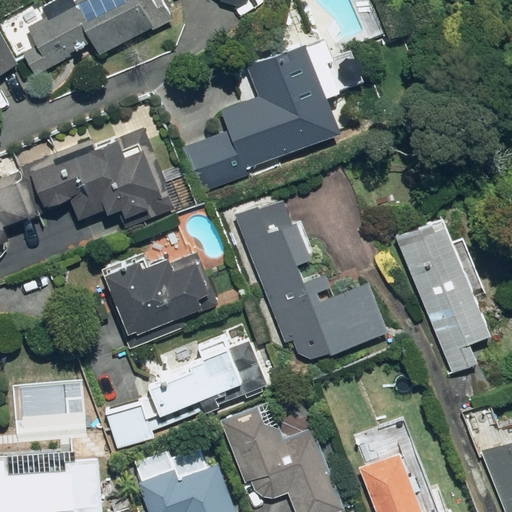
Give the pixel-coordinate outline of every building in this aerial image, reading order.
[(28,51),(39,72),(99,42),(104,53),(181,14),(173,0),(74,0),(30,23),(41,44),(28,51)] [(15,46),(7,29),(0,31),(0,72),(28,60),(21,43),(15,46)] [(206,182),(338,127),(298,32),(247,53),(262,90),(222,106),(231,128),(190,145),(206,182)] [(97,135),(27,168),(25,169),(44,211),(75,196),(83,215),(108,203),(112,212),(124,206),(134,226),(185,202),(146,121),(101,143),(97,135)] [(0,250),(7,247),(4,239),(15,234),(9,220),(35,210),(21,174),(0,182),(0,250)] [(393,325),(373,277),(325,296),(322,289),(336,283),(329,266),(307,275),(301,261),(316,255),(301,216),(294,218),(289,205),(267,214),(263,204),(239,213),(299,363),(393,325)] [(473,341),(495,332),(448,213),(398,233),(453,374),(482,363),(473,341)] [(107,269),(133,327),(141,324),(143,330),(206,302),(203,294),(217,288),(201,251),(178,261),(173,251),(150,261),(146,252),(107,269)] [(107,409),(122,447),(157,434),(155,428),(272,383),(254,335),(234,343),(230,333),(200,344),(204,356),(137,382),(142,395),(107,409)] [(276,395),(221,415),(244,476),(250,473),(250,475),(251,476),(251,477),(252,479),(252,480),(253,482),(253,483),(254,484),(255,485),(256,486),(257,487),(258,488),(259,489),(260,490),(262,491),(263,492),(264,492),(265,493),(267,493),(268,494),(270,494),(271,494),(273,494),(274,494),(276,494),(277,494),(278,494),(280,493),(281,493),(283,492),(284,492),(285,491),(287,490),(288,490),(289,489),(297,511),(335,511),(350,507),(318,421),(290,432),(276,395)] [(511,511),(511,434),(482,446),(507,511),(511,511)] [(445,511),(419,440),(360,462),(378,511),(473,511),(472,506),(455,511),(445,511)] [(0,511),(67,511),(105,508),(101,456),(77,457),(76,445),(0,450),(0,511)] [(181,458),(136,475),(149,511),(247,511),(225,452),(185,467),(181,458)]
